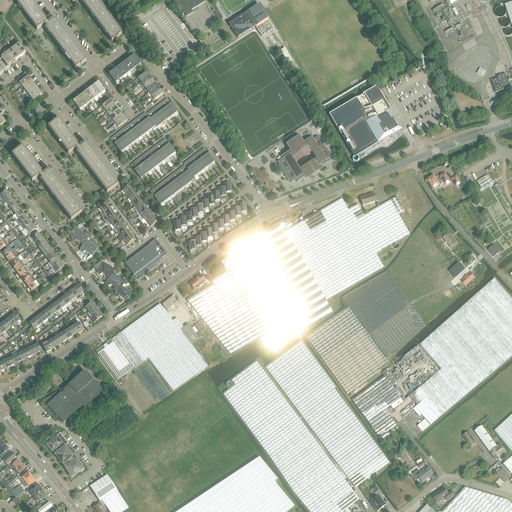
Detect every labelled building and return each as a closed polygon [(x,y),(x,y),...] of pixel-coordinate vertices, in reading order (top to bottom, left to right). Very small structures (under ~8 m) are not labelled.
[(47,23),(42,16),(29,0),(20,0),(16,4),(36,31),(44,25),(46,28),(45,29),(75,69),(80,66),(80,67),(81,66),(81,65),(86,62),(55,22),(56,21),(54,17),(47,23)] [(69,0),(73,4),(77,0),(81,0),(82,2),(81,2),(111,42),(116,39),(116,40),(117,39),(117,38),(122,35),(95,0),(69,0)] [(176,0),(182,9),(186,16),(193,13),(191,10),(205,2),(203,0),(176,0)] [(246,13),(229,24),(237,38),(255,27),(262,37),(264,35),(270,32),(273,29),(267,20),(268,19),(259,4),(246,13)] [(435,5),(434,15),(457,15),(457,9),(450,9),(450,5),(435,5)] [(19,43),(15,46),(22,56),(26,53),(19,43)] [(15,46),(11,49),(19,59),(22,56),(15,46)] [(11,49),(7,52),(15,61),(19,59),(11,49)] [(294,76),(299,72),(284,50),(279,53),(294,76)] [(7,52),(4,54),(11,64),(15,61),(7,52)] [(1,57),(1,58),(8,67),(11,64),(4,54),(1,57)] [(133,55),(130,57),(137,67),(141,64),(133,55)] [(0,56),(0,64),(5,71),(9,68),(8,67),(1,58),(1,57),(0,56)] [(130,57),(126,60),(133,70),(137,67),(130,57)] [(126,60),(123,63),(130,72),(131,73),(131,74),(135,71),(134,71),(133,70),(126,60)] [(123,63),(119,66),(126,75),(130,72),(123,63)] [(119,66),(115,68),(122,78),(126,75),(119,66)] [(115,68),(112,71),(119,81),(122,78),(115,68)] [(115,83),(119,81),(112,71),(108,74),(115,83)] [(137,79),(140,83),(150,76),(147,72),(139,78),(137,79)] [(491,81),(495,93),(510,88),(505,74),(497,77),(498,79),(491,81)] [(19,84),(21,87),(31,80),(28,76),(19,84)] [(140,83),(143,87),(152,79),(150,76),(140,83)] [(143,87),(146,90),(155,83),(152,79),(143,87)] [(21,87),(24,91),(34,83),(31,80),(21,87)] [(97,82),(94,85),(101,94),(105,91),(97,82)] [(24,91),(27,94),(37,87),(34,83),(24,91)] [(146,90),(145,91),(147,95),(148,94),(158,87),(155,83),(146,90)] [(94,85),(90,87),(97,97),(101,94),(94,85)] [(27,94),(30,98),(39,91),(37,87),(27,94)] [(94,100),(97,97),(90,87),(86,90),(94,100)] [(148,94),(151,97),(161,90),(158,87),(148,94)] [(330,115),(329,115),(352,154),(356,151),(357,151),(358,154),(359,156),(367,151),(375,146),(390,137),(400,132),(402,130),(400,126),(396,120),(396,119),(392,114),(388,106),(386,103),(377,88),(377,87),(350,103),(334,113),(330,115)] [(86,90),(83,93),(90,102),(94,100),(86,90)] [(163,94),(161,90),(151,97),(154,101),(163,94)] [(42,94),(39,91),(30,98),(33,102),(42,94)] [(83,93),(79,96),(86,105),(88,108),(92,105),(90,102),(83,93)] [(79,96),(75,98),(83,108),(86,105),(79,96)] [(79,111),(83,108),(75,98),(72,101),(79,111)] [(101,107),(104,110),(114,103),(111,99),(101,107)] [(104,110),(107,114),(116,107),(114,103),(104,110)] [(171,104),(167,107),(174,116),(178,113),(171,104)] [(107,114),(109,118),(119,110),(116,107),(107,114)] [(167,107),(163,109),(171,119),(174,116),(167,107)] [(163,109),(160,112),(167,121),(171,119),(163,109)] [(109,118),(112,121),(122,114),(119,110),(109,118)] [(160,112),(157,114),(164,124),(167,121),(160,112)] [(112,121),(115,125),(125,118),(122,114),(112,121)] [(157,114),(153,117),(160,127),(164,124),(157,114)] [(106,194),(117,186),(87,146),(88,145),(85,141),(78,146),(54,115),(44,123),(68,155),(75,149),(77,153),(76,154),(106,194)] [(157,129),(160,127),(153,117),(150,119),(156,127),(156,128),(157,129)] [(115,125),(114,126),(117,129),(118,129),(127,121),(125,118),(115,125)] [(149,118),(145,121),(152,130),(156,128),(156,127),(150,119),(149,118)] [(145,121),(142,123),(149,133),(152,130),(145,121)] [(142,123),(138,126),(145,135),(149,133),(142,123)] [(138,126),(135,128),(142,138),(145,135),(138,126)] [(135,128),(132,131),(139,140),(142,138),(135,128)] [(132,131),(128,134),(135,143),(139,140),(132,131)] [(128,134),(125,136),(132,146),(135,143),(128,134)] [(125,136),(121,139),(128,148),(132,146),(125,136)] [(331,157),(329,155),(330,154),(327,149),(326,149),(323,145),(324,144),(321,139),(320,139),(318,137),(313,140),(312,137),(303,143),(299,136),(285,145),(290,151),(281,157),(282,159),(277,162),(279,165),(278,165),(282,171),(282,170),(285,175),(288,181),(289,180),(291,183),(295,180),(297,182),(306,177),(309,176),(310,177),(313,176),(312,175),(313,174),(315,173),(316,172),(317,171),(318,169),(319,168),(328,163),(326,160),(331,157)] [(121,139),(118,141),(125,151),(128,148),(121,139)] [(121,153),(125,151),(118,141),(114,144),(121,153)] [(168,145),(165,147),(172,156),(176,154),(168,145)] [(70,221),(81,213),(51,173),(52,172),(49,169),(42,174),(22,147),(11,155),(32,182),(39,177),(41,180),(40,181),(70,221)] [(165,147),(162,150),(169,159),(172,156),(165,147)] [(162,150),(158,152),(165,162),(169,159),(162,150)] [(158,152),(155,155),(162,164),(165,162),(158,152)] [(208,154),(204,156),(211,166),(215,163),(208,154)] [(155,155),(151,157),(158,167),(162,164),(155,155)] [(204,156),(201,159),(208,169),(211,166),(204,156)] [(151,157),(148,160),(155,169),(158,167),(151,157)] [(201,159),(197,162),(204,171),(208,169),(201,159)] [(148,160),(144,163),(152,172),(155,169),(148,160)] [(197,162),(194,164),(201,174),(204,171),(197,162)] [(144,163),(141,165),(148,175),(152,172),(144,163)] [(194,164),(190,167),(197,176),(201,174),(194,164)] [(141,165),(138,168),(145,177),(148,175),(141,165)] [(187,169),(188,171),(194,179),(197,176),(190,167),(187,169)] [(141,180),(145,177),(138,168),(134,170),(141,180)] [(195,180),(194,179),(188,171),(185,173),(192,183),(195,180)] [(185,173),(181,176),(189,185),(192,183),(185,173)] [(437,188),(440,186),(444,183),(445,185),(450,182),(445,174),(440,177),(441,178),(437,181),(434,176),(431,178),(430,178),(428,179),(428,180),(427,180),(431,186),(431,187),(431,188),(432,188),(433,189),(437,186),(437,188)] [(488,175),(477,182),(483,190),(493,184),(488,175)] [(181,176),(178,179),(185,188),(189,185),(181,176)] [(452,180),(456,186),(461,183),(456,177),(452,180)] [(178,179),(174,181),(182,191),(185,188),(178,179)] [(224,179),(221,181),(224,185),(225,188),(225,191),(226,193),(226,194),(232,193),(231,184),(228,184),(226,182),(226,181),(224,179)] [(174,181),(171,184),(178,193),(182,191),(174,181)] [(216,185),(219,189),(219,192),(220,198),(220,200),(226,200),(226,194),(226,193),(225,191),(225,188),(222,188),(220,186),(220,185),(219,183),(216,185)] [(498,183),(494,186),(500,196),(504,193),(498,183)] [(171,184),(167,186),(175,196),(178,193),(171,184)] [(122,191),(125,195),(132,189),(129,185),(122,191)] [(167,186),(164,189),(171,198),(175,196),(167,186)] [(210,189),(213,193),(213,196),(214,196),(214,202),(221,202),(220,200),(220,198),(219,192),(217,193),(215,190),(213,187),(210,189)] [(0,200),(1,202),(10,196),(6,191),(3,192),(1,189),(0,189),(0,200)] [(125,195),(128,199),(135,194),(132,189),(125,195)] [(164,189),(161,192),(168,201),(171,198),(164,189)] [(205,193),(204,194),(207,197),(208,201),(209,206),(209,207),(215,206),(214,202),(214,196),(213,196),(211,197),(209,194),(207,191),(205,193)] [(161,192),(157,194),(164,204),(168,201),(161,192)] [(362,205),(376,201),(373,193),(360,198),(362,205)] [(128,199),(131,203),(138,198),(135,194),(128,199)] [(161,206),(164,204),(157,194),(154,197),(161,206)] [(6,203),(8,205),(13,200),(10,196),(1,202),(4,205),(6,203)] [(199,198),(202,202),(202,203),(202,205),(203,210),(203,211),(209,210),(209,207),(209,206),(208,201),(205,201),(203,198),(202,196),(199,198)] [(304,221),(285,231),(326,300),(383,267),(376,253),(409,234),(398,214),(404,211),(401,205),(396,197),(364,215),(357,204),(348,209),(342,198),(320,211),(326,223),(310,232),(304,221)] [(131,203),(134,207),(141,202),(138,198),(131,203)] [(239,204),(240,208),(241,213),(247,213),(246,203),(243,204),(241,201),(239,198),(236,201),(239,204)] [(8,205),(11,209),(17,205),(13,200),(8,205)] [(196,205),(196,207),(196,209),(197,209),(197,215),(197,216),(204,215),(203,211),(203,210),(202,205),(202,203),(200,204),(199,204),(198,202),(196,200),(193,202),(196,205)] [(133,208),(136,212),(145,206),(141,202),(134,207),(133,208)] [(99,208),(102,213),(109,207),(106,203),(99,208)] [(241,217),(241,213),(240,208),(237,208),(235,205),(234,203),(231,205),(234,209),(234,212),(235,218),(241,217)] [(190,210),(191,213),(192,219),(192,221),(195,221),(195,218),(198,218),(197,216),(197,215),(197,209),(196,209),(196,207),(194,208),(193,208),(192,206),(191,204),(188,206),(190,210)] [(11,209),(15,214),(21,210),(17,205),(11,209)] [(136,212),(139,216),(148,210),(145,206),(136,212)] [(102,213),(105,217),(112,211),(109,207),(102,213)] [(236,221),(235,218),(234,212),(232,212),(230,209),(228,207),(225,209),(228,213),(228,216),(229,222),(236,221)] [(185,214),(185,218),(186,223),(192,222),(192,221),(192,219),(191,213),(188,214),(186,211),(187,210),(185,208),(182,210),(185,214)] [(15,214),(19,219),(24,215),(21,210),(15,214)] [(142,220),(144,219),(143,219),(151,214),(148,210),(139,216),(142,220)] [(105,217),(108,221),(115,215),(112,211),(105,217)] [(230,225),(229,222),(228,216),(226,217),(224,214),(224,213),(222,211),(220,213),(222,217),(223,221),(223,220),(224,226),(230,225)] [(308,218),(304,221),(310,232),(326,223),(320,211),(308,218)] [(179,218),(180,222),(180,227),(181,227),(181,230),(184,229),(184,227),(187,227),(186,223),(185,218),(183,218),(180,215),(181,215),(179,212),(176,215),(179,218)] [(143,219),(144,219),(147,223),(154,218),(151,214),(143,219)] [(16,221),(20,226),(28,220),(24,215),(19,219),(16,221)] [(118,219),(115,215),(108,221),(107,222),(110,226),(111,225),(118,219)] [(224,229),(224,226),(223,220),(223,221),(220,221),(218,218),(217,215),(214,218),(217,221),(217,225),(218,230),(224,229)] [(181,231),(181,230),(181,227),(180,227),(180,222),(177,222),(175,219),(174,217),(171,219),(174,223),(175,232),(181,231)] [(157,222),(154,218),(147,223),(150,227),(157,222)] [(111,225),(114,229),(122,223),(118,219),(111,225)] [(20,226),(23,230),(31,224),(28,220),(20,226)] [(219,234),(218,230),(217,225),(215,225),(213,222),(211,220),(208,222),(211,225),(211,229),(212,229),(212,235),(213,235),(219,234)] [(237,263),(225,271),(227,273),(213,281),(215,284),(187,301),(230,354),(261,335),(270,349),(332,312),(326,300),(285,231),(280,222),(231,252),(232,255),(237,263)] [(114,229),(117,233),(125,227),(122,223),(114,229)] [(35,229),(31,224),(23,230),(27,235),(35,229)] [(213,238),(213,235),(212,235),(212,229),(211,229),(209,229),(207,227),(207,226),(206,224),(203,226),(205,230),(206,233),(207,239),(213,238)] [(117,233),(120,237),(128,231),(125,227),(117,233)] [(68,234),(72,238),(77,229),(75,228),(68,234)] [(207,242),(207,239),(206,233),(204,234),(201,231),(202,230),(200,228),(197,230),(200,234),(200,238),(201,238),(201,243),(207,242)] [(77,229),(72,238),(71,239),(74,242),(76,240),(83,244),(83,245),(86,240),(86,241),(90,234),(86,231),(84,234),(77,229)] [(120,237),(124,241),(131,235),(128,231),(120,237)] [(194,239),(195,242),(195,247),(196,247),(202,246),(201,243),(201,238),(200,238),(198,238),(196,235),(194,232),(191,235),(194,238),(194,239)] [(31,238),(35,243),(42,238),(38,233),(31,238)] [(451,248),(457,243),(449,233),(443,238),(451,248)] [(134,240),(131,235),(124,241),(127,245),(134,240)] [(190,239),(189,237),(186,239),(189,242),(190,252),(196,251),(196,247),(195,247),(195,242),(194,239),(192,241),(190,239)] [(35,243),(39,248),(46,243),(42,238),(35,243)] [(127,262),(124,264),(126,266),(133,275),(131,277),(135,281),(145,273),(146,274),(149,272),(148,270),(147,269),(160,260),(167,255),(166,254),(155,239),(149,244),(149,245),(128,261),(127,262)] [(0,250),(1,249),(3,251),(9,246),(4,240),(0,242),(0,250)] [(97,248),(86,241),(86,240),(83,245),(83,244),(80,250),(82,253),(85,251),(92,256),(93,255),(95,256),(101,251),(96,249),(97,248)] [(39,248),(42,253),(49,248),(46,243),(39,248)] [(6,258),(13,252),(17,250),(15,247),(12,250),(9,246),(3,251),(4,252),(2,253),(6,258)] [(494,257),(499,253),(492,246),(488,250),(494,257)] [(42,253),(46,258),(53,252),(49,248),(42,253)] [(17,257),(13,252),(6,258),(10,263),(17,257)] [(46,258),(50,262),(56,257),(53,252),(46,258)] [(220,262),(225,271),(237,263),(232,255),(220,262)] [(21,262),(17,257),(10,263),(13,268),(18,264),(21,262)] [(48,264),(51,269),(60,262),(56,257),(50,262),(48,264)] [(55,274),(56,273),(61,269),(64,267),(60,262),(51,269),(55,274)] [(106,276),(109,277),(109,278),(111,274),(114,270),(101,262),(94,267),(97,271),(97,272),(99,275),(102,273),(103,272),(107,274),(106,276)] [(459,263),(449,272),(456,279),(466,270),(459,263)] [(22,269),(18,264),(13,268),(17,273),(22,269)] [(24,267),(22,269),(17,273),(21,277),(28,272),(24,267)] [(21,277),(24,282),(32,276),(28,272),(21,277)] [(386,358),(424,323),(386,272),(342,298),(386,358)] [(465,286),(475,277),(470,272),(460,281),(465,286)] [(511,273),(510,275),(511,277),(511,414),(494,431),(511,452),(511,457),(503,464),(511,474),(511,273)] [(123,281),(111,274),(109,278),(109,277),(106,283),(108,286),(111,284),(112,283),(116,286),(113,290),(116,291),(118,289),(120,286),(122,283),(124,284),(128,280),(126,278),(123,281)] [(194,289),(205,281),(200,275),(190,284),(194,289)] [(35,281),(32,276),(24,282),(28,287),(33,283),(35,281)] [(410,396),(418,406),(423,401),(438,418),(463,397),(464,397),(511,355),(511,298),(495,278),(420,344),(441,369),(410,396)] [(38,290),(33,283),(28,287),(31,292),(33,290),(35,293),(38,290)] [(78,286),(74,289),(80,297),(82,296),(81,294),(83,292),(78,286)] [(131,293),(120,286),(118,289),(116,291),(114,294),(116,298),(119,296),(120,294),(124,297),(123,298),(126,300),(131,293)] [(78,299),(80,297),(74,289),(69,293),(74,299),(76,297),(78,299)] [(69,293),(65,296),(69,302),(74,299),(69,293)] [(65,296),(60,299),(65,305),(69,302),(65,296)] [(171,311),(169,308),(177,302),(172,296),(162,305),(163,306),(163,307),(164,307),(169,313),(171,311)] [(60,299),(56,303),(60,309),(65,305),(60,299)] [(56,303),(51,306),(56,312),(60,309),(56,303)] [(85,307),(89,312),(95,308),(91,303),(85,307)] [(111,340),(113,343),(133,369),(148,358),(173,391),(207,366),(191,344),(180,330),(184,328),(177,318),(173,321),(171,319),(168,315),(160,304),(111,340)] [(51,306),(47,310),(52,316),(56,312),(51,306)] [(89,312),(92,317),(98,312),(95,308),(89,312)] [(348,308),(306,337),(348,395),(379,372),(378,369),(387,362),(348,308)] [(47,310),(43,313),(47,319),(52,316),(47,310)] [(98,312),(92,317),(90,318),(93,323),(102,317),(98,312)] [(43,313),(38,317),(43,323),(47,319),(43,313)] [(15,314),(10,317),(15,324),(20,320),(15,314)] [(10,317),(5,321),(10,327),(15,324),(10,317)] [(38,317),(34,320),(38,326),(43,323),(38,317)] [(36,328),(38,326),(34,320),(29,324),(35,332),(37,330),(36,328)] [(5,321),(1,324),(6,331),(10,327),(5,321)] [(200,333),(205,329),(199,322),(194,326),(200,333)] [(78,323),(73,326),(77,333),(82,330),(78,323)] [(188,324),(184,328),(180,330),(191,344),(199,339),(199,338),(201,337),(194,327),(191,329),(188,324)] [(73,326),(68,329),(72,336),(77,333),(73,326)] [(68,329),(63,333),(67,339),(72,336),(68,329)] [(55,337),(52,339),(57,346),(62,343),(58,336),(56,333),(54,335),(55,337)] [(63,333),(58,336),(62,343),(67,339),(63,333)] [(261,336),(258,338),(264,347),(267,346),(261,336)] [(52,339),(47,342),(51,349),(57,346),(52,339)] [(111,340),(95,352),(100,358),(115,378),(117,381),(133,369),(113,343),(111,340)] [(265,368),(308,424),(356,488),(389,463),(380,450),(333,389),(335,388),(308,350),(301,341),(265,368)] [(46,353),(51,349),(47,342),(42,346),(46,353)] [(30,348),(27,349),(31,356),(36,353),(33,347),(32,347),(31,344),(29,345),(30,348)] [(38,344),(33,347),(36,353),(41,351),(38,344)] [(23,348),(21,349),(26,359),(31,356),(27,349),(25,351),(23,348)] [(20,353),(17,354),(21,361),(26,359),(21,349),(18,350),(20,353)] [(10,358),(7,360),(11,366),(16,364),(12,357),(11,354),(8,356),(10,358)] [(17,354),(12,357),(16,364),(21,361),(17,354)] [(3,358),(1,359),(6,369),(11,366),(7,360),(5,361),(3,358)] [(309,511),(344,511),(342,511),(337,505),(353,492),(308,432),(308,431),(256,362),(231,379),(231,380),(235,385),(223,394),(295,494),(308,510),(309,511)] [(62,389),(43,401),(63,424),(63,423),(68,419),(69,419),(68,418),(74,414),(79,409),(82,412),(81,411),(86,406),(87,407),(89,405),(88,405),(92,401),(92,402),(93,402),(92,401),(96,398),(95,397),(97,396),(97,397),(98,397),(97,396),(103,392),(98,386),(99,385),(97,382),(95,383),(84,371),(68,386),(69,387),(64,392),(62,389)] [(384,376),(352,400),(368,422),(372,428),(377,436),(379,434),(383,440),(388,436),(398,429),(394,423),(388,416),(384,410),(390,406),(400,399),(384,376)] [(430,425),(438,418),(423,401),(418,406),(413,410),(419,417),(421,415),(430,425)] [(488,416),(485,418),(491,425),(494,423),(488,416)] [(425,420),(417,426),(422,432),(429,425),(425,420)] [(496,460),(506,453),(500,443),(496,446),(482,426),(475,431),(496,460)] [(471,447),(476,443),(468,433),(463,436),(471,447)] [(56,436),(46,445),(52,452),(53,451),(55,454),(54,455),(63,465),(64,464),(65,466),(64,467),(71,478),(84,470),(77,459),(74,460),(72,457),(73,456),(64,446),(66,445),(65,443),(66,442),(63,437),(61,435),(60,434),(56,436)] [(7,450),(9,449),(0,439),(0,456),(1,456),(2,458),(9,452),(7,450)] [(8,465),(16,457),(12,453),(4,460),(8,465)] [(287,511),(294,507),(274,482),(277,480),(259,457),(177,511),(287,511)] [(416,462),(416,463),(417,465),(420,468),(426,464),(423,460),(423,461),(422,459),(420,458),(416,462)] [(11,469),(13,472),(22,464),(18,460),(13,465),(11,463),(4,470),(6,473),(11,469)] [(25,468),(22,464),(13,472),(17,476),(25,468)] [(413,474),(413,476),(415,478),(417,481),(420,479),(422,482),(433,474),(428,467),(420,473),(419,471),(418,470),(413,474)] [(505,483),(511,477),(503,469),(497,474),(505,483)] [(18,479),(22,484),(31,476),(28,471),(18,479)] [(107,475),(89,487),(99,502),(101,500),(116,490),(117,490),(107,475)] [(35,481),(31,476),(22,484),(26,488),(35,481)] [(4,480),(1,483),(6,488),(9,485),(8,483),(4,480)] [(30,492),(34,497),(42,491),(41,489),(41,488),(39,485),(36,487),(37,487),(35,488),(34,486),(27,491),(28,493),(30,492)] [(13,491),(11,493),(11,494),(16,499),(24,492),(19,486),(13,491)] [(442,511),(511,511),(511,504),(507,500),(465,488),(442,511)] [(447,501),(455,496),(452,492),(448,494),(445,489),(440,492),(439,491),(433,496),(438,504),(446,498),(447,501)] [(116,490),(101,500),(105,505),(109,511),(122,511),(128,508),(116,490)] [(377,497),(375,498),(374,497),(373,497),(371,499),(371,500),(371,501),(378,511),(386,505),(380,498),(383,496),(379,490),(374,493),(377,497)] [(44,494),(42,491),(34,497),(37,502),(44,498),(44,499),(47,497),(45,494),(44,494)] [(359,499),(353,492),(337,505),(342,511),(344,511),(345,511),(347,509),(356,502),(358,500),(359,499)] [(367,511),(358,500),(356,502),(362,511),(367,511)] [(37,511),(45,511),(53,507),(49,502),(42,508),(40,505),(35,509),(37,511)]
